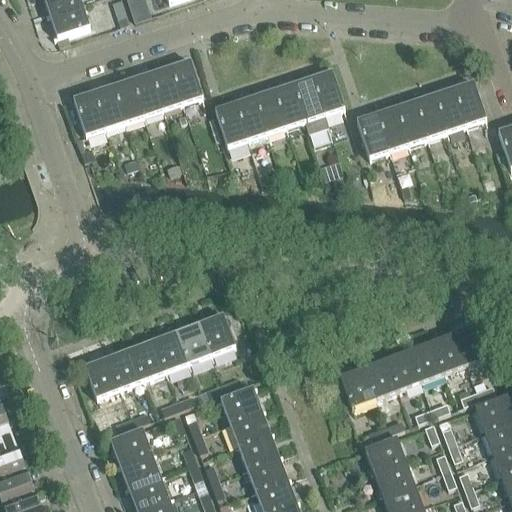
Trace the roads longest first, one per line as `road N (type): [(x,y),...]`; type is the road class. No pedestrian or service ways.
road 1 (residential): [(511,295),(86,255)]
road 2 (residential): [(29,91),(267,11)]
road 3 (residential): [(89,511),(4,287)]
road 4 (residential): [(267,11),(487,34)]
road 5 (residential): [(86,255),(29,91)]
